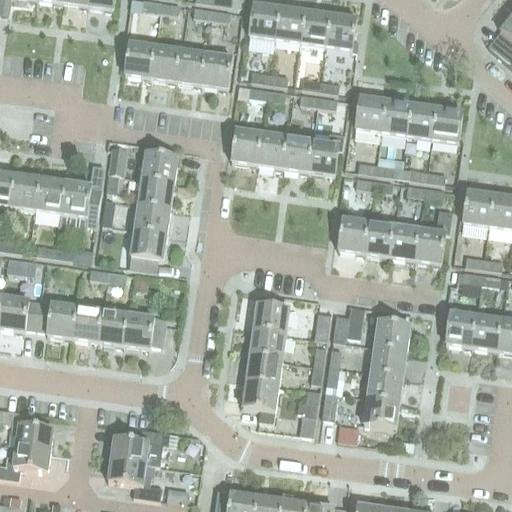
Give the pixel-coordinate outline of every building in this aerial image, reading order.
[(63,10),(63,0),(38,0),(37,6),(63,10)] [(88,13),(89,0),(63,0),(63,10),(88,13)] [(89,0),(88,13),(114,17),(116,0),(89,0)] [(214,10),(214,0),(193,0),(193,7),(214,10)] [(215,0),(214,0),(214,10),(232,12),(233,3),(215,0)] [(161,18),(162,8),(144,6),(143,16),(161,18)] [(162,8),(161,18),(179,21),(180,11),(162,8)] [(275,46),(280,14),(254,10),(249,43),(275,46)] [(211,25),(213,16),(192,13),(190,23),(211,25)] [(301,50),(305,18),(280,14),(275,46),(301,50)] [(213,16),(211,25),(229,28),(231,18),(213,16)] [(326,54),(331,21),(305,18),(301,50),(326,54)] [(331,21),(326,54),(352,57),(357,25),(331,21)] [(511,45),(511,22),(501,37),(511,45)] [(151,85),(156,53),(130,49),(125,81),(151,85)] [(176,89),(181,56),(156,53),(151,85),(176,89)] [(202,92),(206,60),(181,56),(176,89),(202,92)] [(206,60),(202,92),(228,96),(232,64),(206,60)] [(269,90),(271,80),(253,78),(251,87),(269,90)] [(271,80),(269,90),(287,93),(289,83),(271,80)] [(320,97),(321,87),(303,85),(302,95),(320,97)] [(321,87),(320,97),(338,100),(339,90),(321,87)] [(267,106),(268,96),(250,93),(249,103),(267,106)] [(268,96),(267,106),(285,108),(286,98),(268,96)] [(318,113),(319,103),(301,101),(300,110),(318,113)] [(319,103),(318,113),(336,115),(337,106),(319,103)] [(382,139),(386,107),(360,103),(356,136),(382,139)] [(407,143),(412,111),(386,107),(382,139),(407,143)] [(432,147),(437,114),(412,111),(407,143),(432,147)] [(437,114),(432,147),(458,150),(463,118),(437,114)] [(258,172),(262,140),(236,136),(232,168),(258,172)] [(283,175),(288,143),(262,140),(258,172),(283,175)] [(313,147),(309,179),(335,183),(338,158),(342,159),(344,143),(330,141),(329,149),(313,147)] [(309,179),(313,147),(288,143),(283,175),(309,179)] [(109,180),(119,182),(123,182),(127,157),(113,155),(109,180)] [(142,185),(174,190),(178,164),(146,159),(142,185)] [(376,181),(377,171),(360,168),(358,178),(376,181)] [(377,171),(376,181),(394,183),(396,174),(377,171)] [(427,188),(428,178),(410,176),(409,185),(427,188)] [(10,213),(15,181),(0,178),(0,223),(9,224),(10,213)] [(428,178),(427,188),(445,191),(446,181),(428,178)] [(116,200),(119,182),(109,180),(107,198),(116,200)] [(15,181),(10,213),(36,217),(40,184),(15,181)] [(61,220),(65,188),(40,184),(36,217),(61,220)] [(374,197),(375,187),(357,184),(356,194),(374,197)] [(171,215),(174,190),(142,185),(139,211),(171,215)] [(375,187),(374,197),(392,199),(393,189),(375,187)] [(96,231),(101,195),(91,194),(92,192),(65,188),(61,220),(87,224),(86,229),(96,231)] [(425,204),(426,194),(408,191),(407,201),(425,204)] [(426,194),(425,204),(443,206),(444,197),(426,194)] [(489,233),(494,201),(468,197),(463,230),(489,233)] [(511,236),(511,203),(494,201),(489,233),(511,236)] [(167,241),(171,215),(139,211),(135,236),(167,241)] [(112,233),(114,215),(105,213),(102,231),(112,233)] [(450,240),(453,218),(439,216),(436,238),(420,235),(415,268),(441,271),(446,239),(450,240)] [(365,261),(369,228),(343,224),(339,257),(365,261)] [(390,264),(394,232),(369,228),(365,261),(390,264)] [(415,268),(420,235),(394,232),(390,264),(415,268)] [(163,267),(167,241),(135,236),(131,262),(132,262),(130,274),(157,278),(159,266),(163,267)] [(5,246),(4,256),(22,259),(23,249),(5,246)] [(54,263),(56,254),(38,251),(37,261),(54,263)] [(56,254),(54,263),(72,266),(74,256),(56,254)] [(483,275),(485,265),(467,262),(465,272),(483,275)] [(485,265),(483,275),(501,277),(503,267),(485,265)] [(107,287),(109,277),(91,275),(90,284),(107,287)] [(109,277),(107,287),(126,289),(127,280),(109,277)] [(481,290),(483,281),(465,278),(463,288),(481,290)] [(483,281),(481,290),(499,293),(501,283),(483,281)] [(37,335),(40,308),(29,307),(29,306),(3,303),(0,325),(0,335),(25,339),(25,334),(37,335)] [(73,345),(78,313),(52,309),(52,310),(40,308),(37,335),(48,337),(47,342),(73,345)] [(254,337),(286,341),(290,315),(257,311),(254,337)] [(99,349),(103,317),(78,313),(73,345),(99,349)] [(124,352),(128,320),(103,317),(99,349),(124,352)] [(472,354),(477,322),(451,318),(446,350),(472,354)] [(327,347),(331,321),(318,319),(315,345),(327,347)] [(128,320),(124,352),(150,356),(151,351),(162,353),(166,326),(154,324),(128,320)] [(345,349),(349,324),(337,322),(333,348),(345,349)] [(498,358),(502,325),(477,322),(472,354),(498,358)] [(511,359),(511,326),(502,325),(498,358),(511,359)] [(375,354),(407,358),(411,332),(378,328),(375,354)] [(283,367),(286,341),(254,337),(250,362),(283,367)] [(404,383),(407,358),(375,354),(371,379),(404,383)] [(314,373),(324,374),(326,357),(316,355),(314,373)] [(329,373),(339,374),(342,357),(332,355),(329,373)] [(279,392),(283,367),(250,362),(247,387),(279,392)] [(321,393),(324,374),(314,373),(312,392),(321,393)] [(337,393),(339,374),(329,373),(327,391),(337,393)] [(400,409),(404,383),(371,379),(368,404),(400,409)] [(274,430),(279,392),(247,387),(243,413),(261,416),(259,428),(274,430)] [(335,426),(338,400),(326,398),(322,424),(335,426)] [(317,427),(321,401),(308,399),(305,426),(317,427)] [(396,435),(400,409),(368,404),(364,430),(396,435)] [(16,452),(51,457),(54,435),(28,431),(29,420),(1,416),(0,426),(0,428),(12,430),(11,440),(18,441),(16,452)] [(303,425),(300,445),(314,447),(317,427),(305,426),(303,425)] [(112,465),(146,470),(148,459),(155,460),(156,450),(169,452),(171,439),(143,435),(141,447),(115,443),(112,465)] [(48,479),(51,457),(16,452),(15,463),(8,462),(6,472),(0,470),(0,483),(20,487),(22,475),(48,479)] [(145,482),(146,470),(112,465),(108,487),(135,491),(133,503),(161,507),(163,494),(150,492),(152,483),(145,482)] [(255,511),(257,503),(231,499),(228,511),(255,511)] [(282,511),(283,506),(257,503),(255,511),(282,511)]
